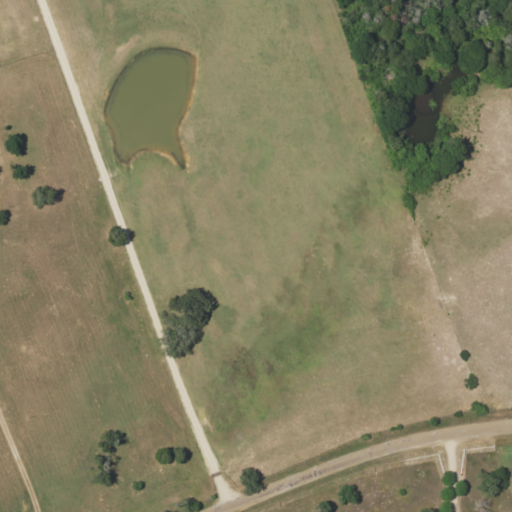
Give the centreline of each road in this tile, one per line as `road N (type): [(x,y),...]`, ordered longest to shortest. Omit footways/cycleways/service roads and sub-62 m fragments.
road 1 (residential): [(223,509),(38,0)]
road 2 (residential): [(215,511),(371,453),(511,428)]
